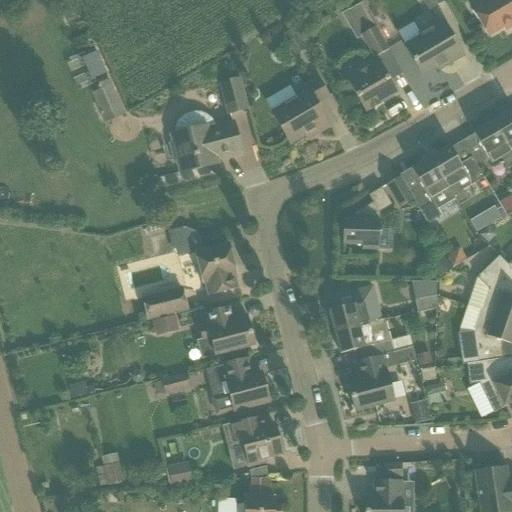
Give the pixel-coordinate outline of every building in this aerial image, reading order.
[(424,0),(430,10),(445,2),(443,0),(424,0)] [(511,27),(511,26),(511,0),(482,0),(470,7),(487,36),(510,23),(511,27)] [(357,39),(362,37),(376,29),(361,3),(342,14),(357,39)] [(446,65),(463,56),(443,22),(420,35),(421,38),(405,47),(422,76),(445,63),(446,65)] [(296,56),(307,49),(300,36),(295,28),(283,35),(296,56)] [(376,29),(362,37),(375,59),(388,51),(376,29)] [(105,74),(96,53),(82,59),(91,80),(105,74)] [(365,113),(397,94),(379,63),(347,82),(365,113)] [(228,115),(247,110),(239,79),(220,84),(228,115)] [(91,94),(98,113),(119,104),(111,86),(91,94)] [(249,99),(254,101),(258,98),(257,93),(252,91),(248,94),(249,99)] [(272,114),(290,144),(313,131),(315,135),(329,127),(316,104),(309,92),(272,114)] [(511,111),(492,122),(511,156),(511,111)] [(491,164),(501,158),(507,169),(511,166),(511,156),(492,122),(473,134),(491,164)] [(177,159),(181,174),(217,165),(216,160),(227,157),(227,156),(237,154),(238,155),(241,154),(234,123),(206,130),(205,127),(171,135),(173,144),(170,145),(174,160),(177,159)] [(449,147),(430,159),(454,200),(455,200),(458,206),(468,200),(463,191),(483,179),(471,158),(460,165),(449,147)] [(411,170),(419,184),(407,191),(413,201),(414,200),(427,225),(441,217),(437,210),(454,200),(430,159),(411,170)] [(399,178),(386,186),(399,209),(413,201),(407,191),(399,178)] [(507,215),(511,212),(511,197),(511,196),(500,203),(507,215)] [(380,215),(373,203),(363,209),(362,217),(354,217),(354,221),(343,221),(342,245),(362,246),(362,250),(379,251),(380,215)] [(476,233),(485,228),(478,217),(470,222),(476,233)] [(497,235),(488,227),(479,237),(488,245),(497,235)] [(208,296),(237,289),(234,276),(236,275),(235,273),(233,273),(231,265),(233,265),(228,244),(194,253),(205,294),(207,295),(208,296)] [(459,249),(447,256),(453,267),(466,260),(459,249)] [(498,256),(476,279),(487,290),(480,311),(511,321),(511,269),(507,265),(498,256)] [(452,268),(446,261),(433,272),(439,279),(452,268)] [(373,286),(331,296),(329,297),(332,310),(329,311),(334,333),(382,321),(373,286)] [(183,311),(178,290),(141,299),(146,320),(183,311)] [(437,303),(435,297),(415,300),(417,313),(434,310),(437,303)] [(254,346),(247,320),(235,324),(230,307),(205,313),(208,325),(211,338),(197,342),(201,360),(254,346)] [(462,365),(466,365),(494,361),(503,360),(501,347),(502,342),(510,345),(511,340),(511,339),(511,321),(480,311),(473,332),(457,335),(462,365)] [(156,336),(176,331),(173,316),(153,321),(156,336)] [(382,356),(393,353),(390,341),(385,320),(382,321),(334,333),(340,355),(354,351),(358,363),(382,356)] [(413,348),(393,353),(396,366),(416,361),(413,348)] [(430,353),(417,356),(419,367),(432,364),(430,353)] [(393,401),(385,369),(382,356),(358,363),(356,364),(359,377),(346,380),(354,411),(374,406),(393,401)] [(212,402),(215,416),(268,403),(263,380),(259,381),(257,375),(252,376),(248,359),(223,366),(221,366),(229,398),(212,402)] [(511,374),(500,381),(496,373),(494,361),(466,365),(469,385),(479,384),(486,399),(497,394),(503,407),(511,402),(511,374)] [(143,374),(138,371),(133,373),(131,377),(133,382),(137,385),(142,383),(144,379),(143,374)] [(166,396),(190,390),(186,375),(162,381),(166,396)] [(84,383),(69,387),(72,400),(87,396),(84,383)] [(441,404),(437,385),(424,388),(428,407),(441,404)] [(428,411),(413,415),(415,425),(430,421),(428,411)] [(248,467),(266,462),(266,459),(282,455),(275,427),(266,429),(263,416),(230,425),(235,443),(242,441),(248,467)] [(124,482),(120,463),(119,463),(103,468),(104,475),(107,486),(124,482)] [(188,463),(178,465),(169,466),(167,467),(168,469),(171,486),(171,488),(192,484),(188,463)] [(154,465),(156,477),(165,475),(162,464),(154,465)] [(402,465),(384,466),(385,479),(402,478),(402,465)] [(267,476),(265,467),(248,472),(250,478),(267,476)] [(511,511),(511,482),(508,483),(506,468),(474,473),(479,511),(511,511)] [(269,480),(250,480),(250,496),(244,496),(244,506),(237,506),(236,511),(280,511),(280,507),(274,507),(274,496),(268,496),(269,480)] [(401,511),(401,502),(400,502),(401,483),(375,483),(375,501),(365,501),(365,511),(401,511)]
